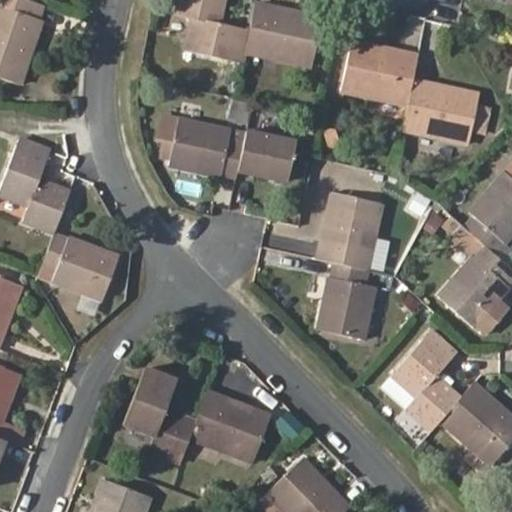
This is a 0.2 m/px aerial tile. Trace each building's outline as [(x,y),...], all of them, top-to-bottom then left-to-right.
[(40,18),(45,3),(35,0),(7,0),(6,6),(0,4),(0,76),(23,84),(35,51),(28,49),(32,35),(39,37),(45,20),(40,18)] [(181,51),(241,63),(243,55),(248,29),(222,24),(226,0),(175,0),(172,16),(187,20),(181,51)] [(310,69),(321,16),(254,2),(248,29),(243,55),(310,69)] [(35,51),(39,37),(32,35),(28,49),(35,51)] [(351,39),(340,94),(406,107),(412,78),(418,53),(351,39)] [(467,145),(479,92),(412,78),(406,107),(400,132),(467,145)] [(236,180),(237,174),(238,168),(243,143),(229,140),(231,128),(165,115),(159,143),(166,144),(163,160),(169,162),(168,169),(188,173),(190,164),(204,167),(202,176),(220,180),(220,176),(236,180)] [(289,174),(295,141),(245,131),(243,143),(238,168),(253,171),(252,177),(269,180),(271,170),(289,174)] [(52,233),(53,232),(69,189),(40,178),(51,147),(21,136),(0,190),(0,196),(29,208),(24,222),(52,233)] [(188,173),(202,176),(204,167),(190,164),(188,173)] [(238,168),(237,174),(252,177),(253,171),(238,168)] [(289,174),(271,170),(269,180),(286,184),(289,174)] [(467,211),(471,216),(462,226),(483,245),(490,250),(494,254),(503,244),(506,246),(511,239),(511,178),(503,170),(467,211)] [(329,193),(314,259),(332,263),(369,271),(383,204),(329,193)] [(472,255),(473,256),(483,245),(462,226),(459,223),(449,234),(472,255)] [(52,282),(103,301),(120,254),(101,247),(98,255),(85,250),(87,242),(69,235),(68,237),(53,232),(52,233),(40,267),(55,273),(52,282)] [(378,235),(373,265),(387,267),(392,237),(378,235)] [(101,247),(87,242),(85,250),(98,255),(101,247)] [(473,256),(480,262),(490,250),(483,245),(473,256)] [(511,280),(511,270),(494,254),(490,250),(480,262),(473,256),(472,255),(436,295),(473,328),(477,325),(489,335),(505,316),(488,300),(492,295),(499,300),(510,289),(507,287),(511,280)] [(366,285),(369,271),(332,263),(330,276),(326,276),(315,331),(366,341),(377,288),(366,285)] [(0,349),(0,350),(24,285),(0,275),(0,349)] [(505,316),(510,311),(499,300),(492,295),(488,300),(505,316)] [(413,398),(403,410),(428,434),(439,421),(462,395),(437,374),(455,352),(431,330),(390,377),(413,398)] [(0,365),(0,434),(11,403),(5,401),(8,390),(15,393),(22,374),(0,365)] [(179,464),(189,439),(196,419),(166,407),(177,378),(145,366),(123,426),(153,438),(148,452),(179,464)] [(490,467),(511,441),(511,416),(473,382),(462,395),(439,421),(490,467)] [(252,463),(271,413),(207,389),(196,419),(189,439),(252,463)] [(11,403),(15,393),(8,390),(5,401),(11,403)] [(304,457),(264,495),(281,511),(345,511),(346,511),(352,505),(304,457)] [(97,511),(89,509),(87,511),(147,511),(152,499),(100,479),(93,499),(100,502),(97,511)] [(93,499),(89,509),(97,511),(100,502),(93,499)]
